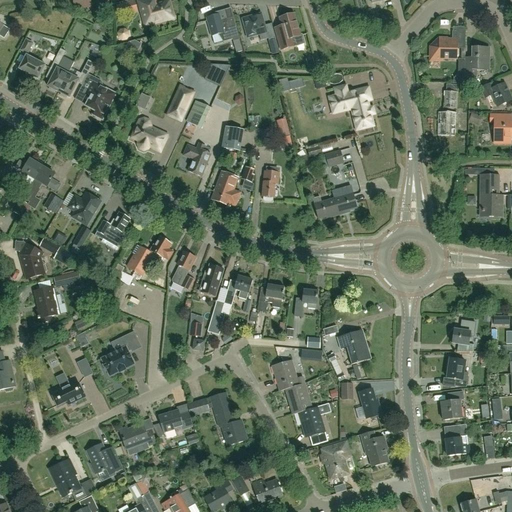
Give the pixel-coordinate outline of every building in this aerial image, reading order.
[(119,18),(138,12),(135,0),(116,6),(119,18)] [(145,0),(138,2),(144,25),(152,22),(153,24),(173,18),(169,2),(155,5),(153,0),(145,0)] [(221,21),(218,12),(214,13),(215,16),(206,18),(211,36),(221,34),(223,42),(233,39),(231,31),(236,30),(233,18),(221,21)] [(268,41),(275,39),(271,24),(264,26),(261,14),(242,19),(247,38),(259,35),(260,41),(268,39),(268,41)] [(278,38),(281,50),(293,47),(291,39),(300,36),(294,15),(280,19),(285,37),(278,38)] [(0,23),(0,36),(4,38),(9,30),(3,26),(0,23)] [(466,49),(466,29),(456,28),(456,42),(454,42),(451,44),(448,40),(440,39),(432,47),(431,61),(440,61),(443,59),(443,58),(457,58),(457,49),(466,49)] [(33,43),(26,40),(21,50),(27,54),(33,43)] [(64,65),(60,63),(66,52),(61,49),(46,78),(51,81),(48,87),(58,92),(68,74),(61,71),(64,65)] [(490,70),(490,49),(473,49),(472,63),(465,63),(465,77),(477,77),(477,69),(490,70)] [(38,79),(45,65),(26,56),(19,69),(38,79)] [(74,77),(68,74),(58,92),(69,98),(77,83),(82,86),(94,63),(88,60),(81,74),(77,72),(74,77)] [(86,106),(85,107),(95,112),(93,115),(101,120),(105,113),(106,113),(116,94),(102,87),(101,82),(89,76),(89,75),(88,74),(82,86),(75,100),(86,106)] [(465,74),(458,74),(454,78),(453,78),(453,84),(459,84),(464,84),(465,74)] [(302,79),(288,82),(287,78),(279,81),(282,92),(291,90),(304,86),(302,79)] [(326,88),(324,79),(314,82),(316,90),(326,88)] [(497,107),(511,100),(505,84),(493,90),(490,84),(480,89),(484,99),(492,95),(497,107)] [(374,104),(370,105),(369,101),(373,100),(369,88),(358,91),(348,94),(346,87),(335,89),(337,96),(330,98),(334,114),(352,109),(354,115),(358,131),(363,130),(374,127),(372,117),(371,115),(376,114),(374,104)] [(456,109),(457,93),(445,92),(444,108),(456,109)] [(144,111),(150,99),(142,95),(136,107),(144,111)] [(195,102),(186,122),(201,129),(213,102),(201,96),(198,103),(195,102)] [(180,121),(188,105),(175,99),(168,115),(180,121)] [(455,137),(457,114),(439,113),(438,136),(455,137)] [(511,145),(511,138),(511,137),(511,121),(511,122),(511,115),(491,115),(491,123),(495,123),(494,144),(511,145)] [(147,149),(148,147),(159,152),(167,136),(149,128),(150,126),(148,122),(144,120),(139,121),(132,138),(139,141),(138,145),(139,149),(143,151),(147,149)] [(233,129),(234,122),(227,120),(226,128),(233,129)] [(278,128),(284,152),(293,149),(289,136),(290,136),(287,126),(278,128)] [(239,152),(243,131),(233,129),(226,128),(222,149),(239,152)] [(201,178),(211,155),(202,151),(204,146),(199,144),(196,150),(187,146),(183,156),(192,160),(188,172),(201,178)] [(309,157),(321,153),(320,148),(308,151),(309,157)] [(219,159),(226,161),(229,151),(222,149),(219,159)] [(330,167),(344,163),(340,151),(326,155),(330,167)] [(26,182),(32,186),(43,168),(42,167),(44,165),(37,161),(36,163),(31,160),(27,166),(20,162),(16,169),(23,174),(23,173),(29,176),(26,182)] [(254,176),(252,175),(254,171),(253,170),(245,167),(241,179),(244,180),(251,183),(252,183),(253,179),(254,176)] [(32,186),(24,199),(33,205),(42,192),(39,190),(43,185),(47,188),(55,175),(43,168),(32,186)] [(241,194),(234,191),(239,178),(222,171),(211,200),(228,206),(229,205),(236,208),(241,194)] [(262,197),(264,197),(263,200),(265,201),(272,202),(273,200),(273,198),(274,198),(275,197),(277,197),(278,191),(275,191),(276,184),(278,184),(279,173),(265,172),(262,197)] [(503,218),(504,195),(499,195),(499,176),(481,175),(481,195),(479,195),(479,217),(503,218)] [(334,199),(339,216),(345,214),(345,211),(357,208),(353,193),(334,199)] [(87,226),(101,202),(86,194),(82,201),(75,196),(68,208),(75,212),(72,217),(87,226)] [(48,209),(56,214),(64,201),(55,196),(48,209)] [(339,216),(334,199),(321,203),(320,197),(313,199),(318,219),(331,216),(332,218),(339,216)] [(21,217),(28,205),(20,200),(13,213),(21,217)] [(129,229),(126,227),(130,220),(119,214),(115,221),(113,220),(110,225),(103,221),(95,236),(118,249),(129,229)] [(72,245),(73,245),(69,251),(77,256),(80,249),(81,250),(91,232),(83,227),(72,245)] [(154,244),(149,252),(148,254),(153,257),(161,261),(162,259),(163,259),(163,258),(166,260),(169,259),(171,255),(171,253),(167,251),(170,245),(170,244),(160,238),(156,245),(154,244)] [(44,239),(39,247),(56,256),(54,260),(69,269),(76,257),(44,239)] [(45,266),(42,265),(41,259),(44,254),(27,244),(20,256),(27,280),(45,275),(45,274),(47,272),(45,266)] [(138,246),(133,253),(136,255),(134,260),(132,259),(127,268),(135,272),(132,278),(115,270),(100,303),(118,312),(133,279),(138,282),(142,276),(153,257),(148,254),(149,252),(138,246)] [(187,276),(189,271),(190,271),(196,258),(184,252),(178,266),(180,267),(172,283),(190,291),(195,280),(187,276)] [(73,263),(74,263),(72,266),(78,270),(80,266),(81,267),(85,259),(78,255),(73,263)] [(218,285),(223,269),(209,265),(207,273),(205,272),(199,292),(213,296),(216,285),(218,285)] [(78,273),(74,274),(54,279),(56,287),(63,286),(64,291),(65,292),(71,291),(72,288),(71,285),(73,284),(73,288),(81,286),(78,273)] [(239,298),(246,300),(243,310),(248,312),(251,301),(247,300),(249,294),(250,294),(254,281),(239,277),(237,283),(231,281),(224,304),(216,301),(207,332),(219,336),(227,306),(231,307),(235,293),(234,292),(235,290),(241,292),(239,298)] [(284,294),(285,288),(268,285),(267,289),(261,288),(257,311),(266,313),(268,303),(273,303),(272,307),(281,309),(283,294),(284,294)] [(56,309),(58,308),(57,301),(55,301),(53,295),(56,295),(54,287),(34,292),(38,310),(36,311),(39,324),(51,321),(50,317),(58,315),(56,309)] [(308,305),(307,309),(315,310),(316,305),(317,298),(318,298),(318,291),(304,290),(303,299),(297,299),(295,316),(303,317),(304,304),(308,305)] [(509,325),(509,317),(494,317),(494,325),(509,325)] [(473,352),(474,346),(468,345),(469,336),(473,337),(475,323),(461,321),(459,331),(453,330),(451,344),(458,345),(457,352),(473,352)] [(201,339),(203,327),(191,325),(189,338),(201,339)] [(325,337),(338,333),(336,326),(323,330),(325,337)] [(363,379),(358,363),(370,360),(361,331),(337,338),(346,367),(352,365),(356,381),(363,379)] [(110,343),(115,353),(101,359),(104,365),(102,365),(105,372),(107,371),(110,377),(119,372),(119,373),(125,370),(125,369),(134,365),(128,352),(131,350),(132,352),(141,348),(133,332),(110,343)] [(203,352),(204,342),(194,340),(193,350),(203,352)] [(330,363),(336,360),(333,354),(327,357),(330,363)] [(0,390),(15,388),(9,361),(4,362),(4,360),(0,361),(0,390)] [(84,378),(92,374),(85,360),(78,364),(84,378)] [(337,376),(342,373),(336,360),(330,363),(337,376)] [(473,382),(467,381),(468,374),(463,373),(465,362),(449,360),(447,379),(456,380),(455,387),(470,389),(473,388),(473,382)] [(279,391),(285,390),(304,384),(302,377),(297,379),(291,361),(272,366),(279,391)] [(343,373),(342,373),(337,376),(336,376),(339,382),(340,382),(342,381),(345,379),(343,373)] [(385,374),(384,385),(401,386),(401,376),(385,374)] [(79,384),(75,386),(73,382),(51,393),(52,397),(57,407),(67,402),(68,405),(85,397),(79,384)] [(304,384),(285,390),(292,415),(298,413),(311,409),(304,384)] [(353,401),(353,384),(342,384),(342,401),(353,401)] [(367,419),(381,415),(379,407),(377,407),(372,389),(359,393),(367,419)] [(465,410),(461,410),(460,401),(464,401),(463,393),(448,395),(449,403),(441,404),(443,421),(466,419),(465,410)] [(228,446),(247,441),(242,421),(236,423),(234,417),(232,418),(226,394),(210,398),(212,404),(207,405),(205,400),(187,405),(191,417),(209,412),(208,409),(213,407),(219,428),(223,427),(228,446)] [(502,420),(500,399),(491,400),(494,421),(502,420)] [(298,413),(302,425),(305,438),(325,432),(318,407),(311,409),(298,413)] [(183,429),(191,427),(188,414),(179,417),(177,412),(159,418),(164,432),(182,426),(183,429)] [(143,425),(132,429),(128,430),(127,428),(119,431),(123,442),(124,442),(129,457),(149,449),(148,446),(156,443),(151,430),(145,432),(143,425)] [(466,427),(465,426),(454,428),(456,439),(445,440),(447,457),(463,455),(469,455),(468,447),(467,437),(466,427)] [(166,432),(168,441),(177,438),(175,430),(166,432)] [(383,437),(380,438),(376,439),(374,432),(361,436),(367,456),(369,455),(372,467),(389,462),(384,446),(386,445),(383,437)] [(189,446),(199,443),(197,437),(187,440),(189,446)] [(343,459),(348,457),(343,441),(330,445),(332,452),(321,455),(324,464),(327,464),(331,479),(347,474),(343,459)] [(95,475),(100,472),(104,470),(108,477),(123,470),(112,448),(105,451),(101,444),(87,451),(93,463),(90,465),(95,475)] [(118,458),(125,456),(122,447),(115,450),(118,458)] [(180,468),(175,451),(167,453),(167,454),(165,454),(167,460),(169,460),(171,468),(172,467),(173,470),(180,468)] [(62,498),(81,489),(73,474),(75,473),(69,460),(49,470),(62,498)] [(240,496),(249,491),(241,476),(231,481),(240,496)] [(90,480),(81,485),(87,497),(89,496),(96,493),(90,482),(90,480)] [(226,493),(232,490),(227,480),(214,488),(216,491),(204,498),(211,511),(214,511),(223,507),(224,509),(232,504),(226,493)] [(259,504),(282,495),(276,481),(266,485),(264,481),(252,485),(259,504)] [(137,484),(143,496),(149,492),(145,485),(143,487),(140,482),(137,484)] [(134,501),(138,506),(127,511),(150,511),(151,511),(143,496),(137,484),(136,484),(128,489),(134,501)] [(188,511),(184,505),(193,500),(188,490),(185,485),(179,488),(183,493),(179,495),(177,491),(171,495),(173,499),(162,505),(165,511),(170,509),(171,511),(188,511)] [(98,511),(99,511),(92,497),(80,503),(84,510),(80,511),(98,511)] [(462,511),(480,511),(477,500),(461,505),(462,511)] [(192,511),(198,511),(200,511),(196,503),(189,507),(192,511)]
